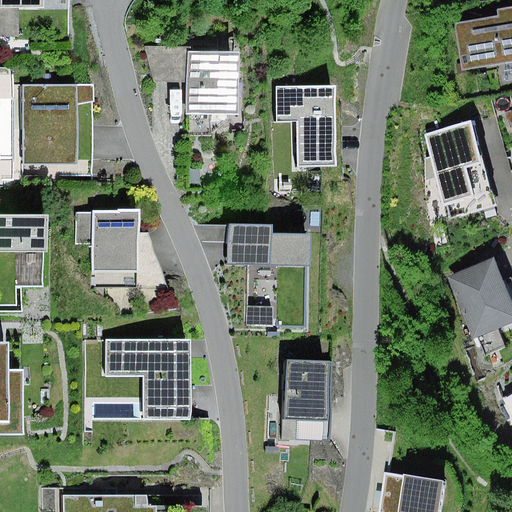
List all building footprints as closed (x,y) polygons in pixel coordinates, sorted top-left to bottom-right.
[(0,0),(0,8),(18,8),(45,8),(45,0),(0,0)] [(69,0),(45,0),(45,8),(45,36),(70,36),(69,0)] [(18,8),(0,8),(0,37),(18,37),(18,8)] [(503,17),(455,24),(462,68),(511,60),(511,8),(502,10),(503,17)] [(154,82),(187,82),(188,51),(188,48),(144,47),(154,82)] [(239,52),(188,51),(187,82),(187,114),(238,115),(239,52)] [(335,86),(274,87),(275,122),(297,121),(298,167),(336,166),(335,86)] [(93,88),(25,87),(23,162),(59,163),(58,176),(91,176),(93,88)] [(472,121),(424,135),(430,157),(425,159),(425,182),(435,179),(446,220),(471,214),(490,193),(472,121)] [(118,211),(93,211),(93,213),(76,213),(76,244),(93,245),(93,286),(135,286),(136,210),(118,209),(118,211)] [(48,214),(0,213),(0,252),(15,253),(14,287),(21,287),(43,287),(43,252),(47,252),(48,214)] [(273,225),(229,223),(227,264),(279,267),(278,289),(306,290),(309,236),(273,234),(273,225)] [(511,297),(498,261),(445,282),(470,344),(511,327),(511,297)] [(246,306),(246,326),(272,326),(272,306),(246,306)] [(189,340),(107,340),(107,375),(142,375),(142,418),(189,418),(189,340)] [(0,435),(23,435),(23,371),(7,371),(7,343),(0,343),(0,435)] [(331,362),(285,359),(281,439),(327,441),(331,362)] [(388,474),(385,474),(379,511),(437,511),(442,482),(388,474)] [(42,489),(41,511),(55,511),(55,489),(42,489)] [(147,495),(63,495),(62,511),(208,511),(209,508),(147,507),(147,495)]
